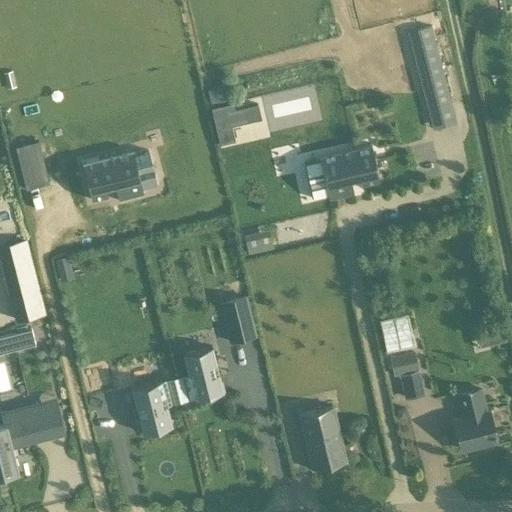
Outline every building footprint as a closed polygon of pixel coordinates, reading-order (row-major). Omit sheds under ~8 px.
[(416,29),(433,95),(425,98),(428,110),(451,104),(430,25),(416,29)] [(224,87),(207,91),(210,102),(227,98),(224,87)] [(233,102),(225,104),(210,107),(218,144),(234,140),(230,126),(260,119),(256,103),(234,108),(233,102)] [(303,165),(311,201),(327,197),(328,202),(353,196),(349,181),(359,179),(360,186),(378,182),(370,145),(352,149),(353,154),(303,165)] [(97,158),(81,161),(90,199),(106,195),(104,188),(114,186),(117,200),(142,194),(141,189),(156,185),(147,150),(98,162),(97,158)] [(243,233),(247,252),(275,245),(270,227),(243,233)] [(0,243),(0,268),(5,288),(36,280),(25,237),(0,243)] [(67,257),(55,260),(60,278),(72,275),(67,257)] [(245,296),(220,302),(230,341),(255,335),(245,296)] [(386,351),(416,345),(408,312),(378,318),(386,351)] [(496,341),(505,339),(503,327),(494,329),(496,341)] [(8,336),(12,350),(35,344),(31,330),(8,336)] [(391,358),(395,374),(420,369),(416,352),(391,358)] [(177,386),(183,411),(226,401),(215,356),(187,363),(191,382),(177,386)] [(171,414),(183,411),(177,386),(135,396),(146,440),(176,433),(171,414)] [(461,448),(496,441),(490,411),(488,411),(483,389),(457,394),(462,417),(454,418),(461,448)] [(312,468),(346,461),(333,403),(299,411),(312,468)] [(0,424),(0,472),(15,468),(8,443),(45,434),(38,406),(1,415),(3,424),(0,424)] [(406,406),(396,409),(399,418),(408,416),(406,406)]
